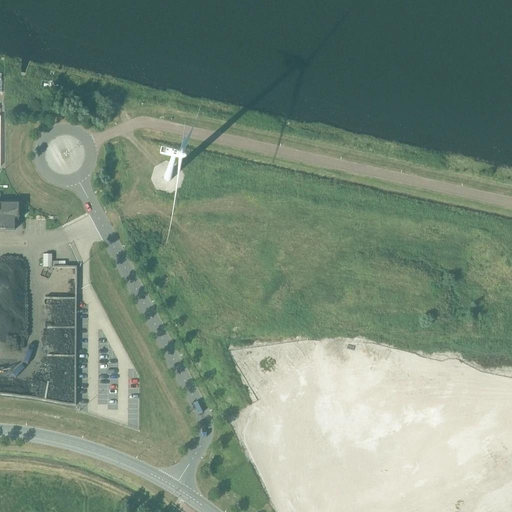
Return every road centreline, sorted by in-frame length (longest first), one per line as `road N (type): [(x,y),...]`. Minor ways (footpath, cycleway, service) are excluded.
road 1 (unclassified): [(87,143),(143,121),(511,202)]
road 2 (unclassified): [(175,489),(204,435),(204,417),(76,174)]
road 3 (unclassified): [(0,432),(79,445),(175,489)]
